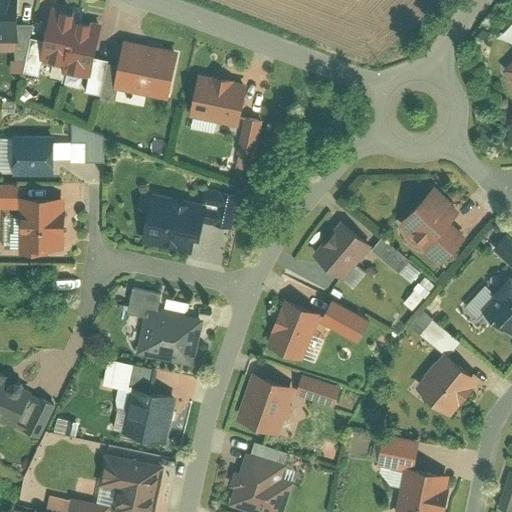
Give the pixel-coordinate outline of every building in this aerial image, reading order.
[(0,0),(0,35),(19,36),(19,0),(0,0)] [(43,60),(92,69),(102,20),(53,11),(43,60)] [(114,84),(172,95),(181,47),(123,36),(114,84)] [(193,110),(244,119),(251,79),(200,69),(193,110)] [(246,115),(236,154),(253,158),(262,119),(246,115)] [(15,127),(16,169),(54,168),(53,126),(15,127)] [(13,178),(0,178),(0,205),(14,205),(13,178)] [(25,249),(69,247),(67,187),(23,188),(25,249)] [(396,225),(441,260),(470,224),(425,188),(396,225)] [(217,224),(234,224),(234,190),(217,190),(217,224)] [(200,206),(151,199),(145,239),(193,246),(200,206)] [(313,252),(345,275),(372,239),(341,216),(313,252)] [(395,268),(403,258),(378,237),(369,246),(395,268)] [(397,271),(412,280),(419,268),(404,260),(397,271)] [(511,279),(488,306),(511,323),(511,279)] [(269,341),(307,354),(323,307),(286,295),(269,341)] [(152,296),(141,350),(196,361),(207,307),(152,296)] [(482,377),(444,346),(417,379),(455,410),(482,377)] [(100,382),(122,386),(127,360),(105,356),(100,382)] [(0,416),(20,426),(42,380),(0,359),(0,416)] [(235,416),(282,429),(296,380),(249,367),(235,416)] [(127,426),(165,434),(175,389),(137,381),(127,426)] [(36,396),(24,431),(39,436),(51,402),(36,396)] [(99,505),(132,511),(156,511),(168,458),(111,446),(99,505)] [(225,494),(272,511),(286,511),(301,473),(241,451),(225,494)] [(394,511),(443,511),(453,472),(406,461),(394,511)]
